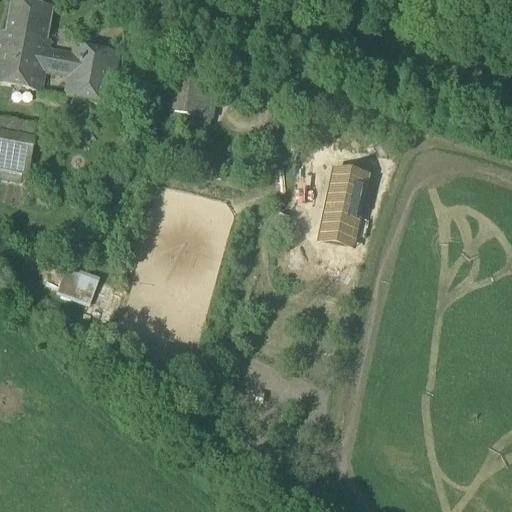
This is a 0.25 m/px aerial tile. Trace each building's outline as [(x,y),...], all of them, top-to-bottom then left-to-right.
[(51,11),(11,4),(5,37),(0,36),(0,87),(41,95),(44,77),(67,82),(72,56),(49,52),(50,45),(45,44),(51,11)] [(109,108),(118,57),(73,49),(72,56),(67,82),(63,99),(109,108)] [(209,125),(218,77),(178,70),(170,118),(209,125)] [(0,174),(26,179),(34,140),(0,133),(0,174)] [(332,166),(310,243),(349,254),(371,177),(332,166)]
